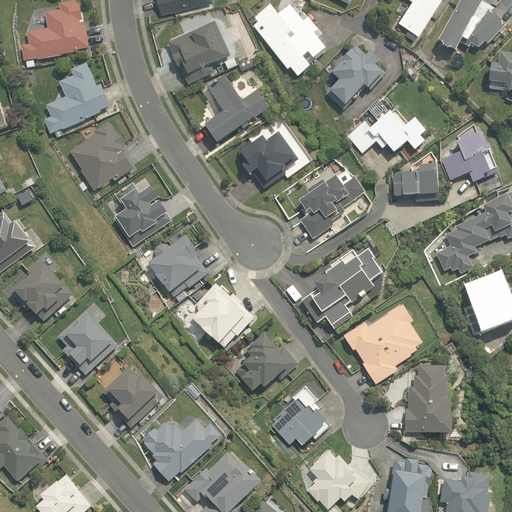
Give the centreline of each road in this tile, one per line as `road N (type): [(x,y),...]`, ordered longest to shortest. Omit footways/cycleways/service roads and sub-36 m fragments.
road 1 (residential): [(120,0),(144,95),(185,167),(263,252),(264,279),(366,423)]
road 2 (residential): [(149,511),(0,348)]
